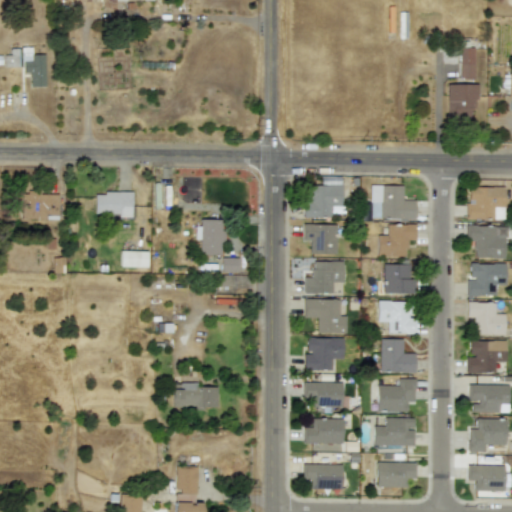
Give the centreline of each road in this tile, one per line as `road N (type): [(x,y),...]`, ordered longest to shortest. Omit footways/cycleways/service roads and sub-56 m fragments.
road 1 (tertiary): [(511,164),(0,152)]
road 2 (tertiary): [(275,511),(269,0)]
road 3 (residential): [(441,163),(441,511)]
